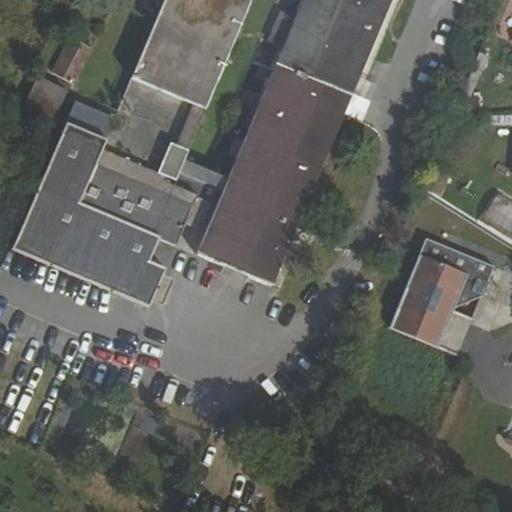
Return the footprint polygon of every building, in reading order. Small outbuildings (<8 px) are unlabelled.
[(72,100),(60,130),(165,174),(175,178),(180,167),(188,171),(192,161),(184,157),(250,0),(161,0),(111,116),(72,100)] [(232,157),(224,175),(192,161),(188,171),(220,186),(193,250),(265,282),(387,0),(299,0),(291,20),(278,14),(265,42),(280,49),(258,97),(244,91),(230,122),(245,128),(240,140),(232,157)] [(66,42),(52,71),(63,76),(78,48),(66,42)] [(262,44),(252,63),(268,71),(278,52),(262,44)] [(482,62),(488,49),(478,45),(472,58),(479,61),(482,62)] [(73,81),(87,52),(78,48),(63,76),(73,81)] [(479,61),(472,58),(455,97),(462,100),(479,61)] [(24,106),(43,115),(58,85),(39,77),(24,106)] [(51,119),(67,89),(58,85),(43,115),(51,119)] [(156,236),(173,243),(183,220),(189,205),(193,195),(195,191),(163,178),(165,174),(60,130),(10,249),(146,305),(163,265),(147,259),(156,236)] [(232,136),(224,153),(232,157),(240,140),(232,136)] [(428,158),(419,178),(434,188),(443,168),(428,158)] [(511,237),(511,207),(489,193),(475,214),(511,237)] [(196,208),(201,198),(193,195),(189,205),(196,208)] [(190,223),(196,208),(189,205),(183,220),(190,223)] [(477,291),(490,262),(420,232),(381,320),(430,342),(448,302),(477,291)]
